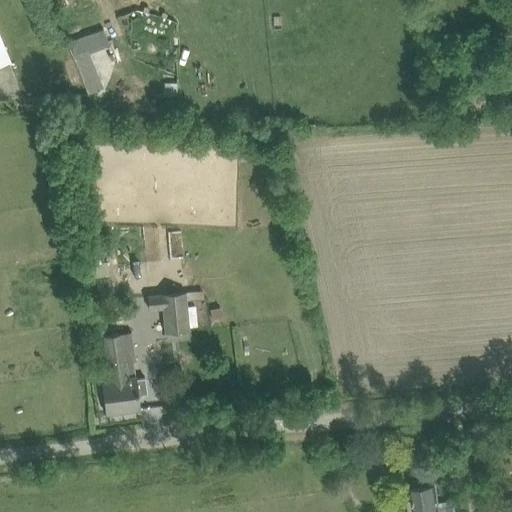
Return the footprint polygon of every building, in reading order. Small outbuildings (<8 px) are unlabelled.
[(0,68),(12,63),(0,33),(0,68)] [(177,83),(164,83),(165,95),(177,95),(177,83)] [(110,276),(97,278),(99,296),(112,294),(110,276)] [(190,329),(186,291),(148,295),(149,310),(163,308),(165,332),(190,329)] [(220,307),(210,309),(212,319),(222,317),(220,307)] [(112,379),(102,381),(104,393),(107,413),(140,408),(138,395),(147,394),(144,377),(135,379),(135,376),(133,362),(124,363),(120,334),(106,336),(112,379)] [(164,377),(166,394),(174,393),(172,376),(164,377)] [(427,484),(426,479),(413,481),(413,486),(411,486),(414,502),(409,503),(409,511),(455,511),(454,500),(438,503),(435,483),(427,484)]
